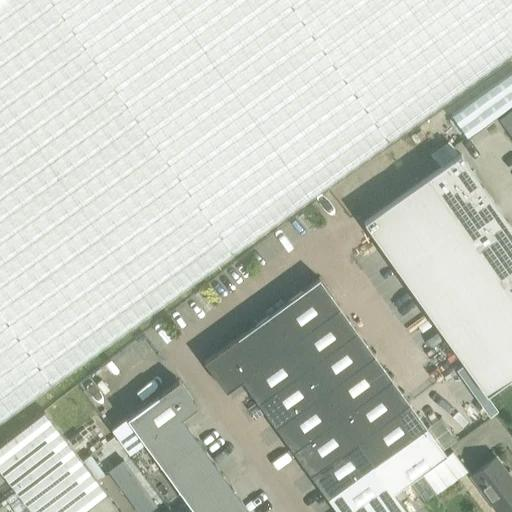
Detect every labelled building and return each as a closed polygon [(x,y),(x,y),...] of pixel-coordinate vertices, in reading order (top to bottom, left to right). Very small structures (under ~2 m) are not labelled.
[(511,0),(0,0),(0,419),(511,51),(511,0)] [(511,71),(450,116),(465,137),(511,103),(511,71)] [(511,109),(498,119),(511,137),(511,109)] [(458,153),(363,220),(413,289),(437,324),(486,393),(511,374),(511,228),(508,222),(458,153)] [(366,165),(334,186),(356,220),(403,190),(390,170),(383,174),(391,187),(384,192),(366,165)] [(319,277),(266,316),(286,344),(339,305),(319,277)] [(339,305),(286,344),(304,367),(356,329),(339,305)] [(266,316),(202,362),(203,362),(224,391),(230,387),(240,380),(256,402),(304,367),(286,344),(266,316)] [(321,392),(274,426),(291,450),(341,414),(324,390),(374,354),(356,329),(304,367),(321,392)] [(374,354),(324,390),(341,414),(391,378),(374,354)] [(304,367),(256,402),(274,426),(321,392),(304,367)] [(391,378),(341,414),(359,438),(409,401),(391,378)] [(126,417),(111,429),(129,453),(144,442),(180,418),(196,406),(177,380),(126,417)] [(409,401),(359,438),(375,460),(425,424),(409,401)] [(43,412),(0,445),(0,471),(10,484),(13,488),(31,511),(81,511),(106,493),(90,473),(74,452),(43,412)] [(341,414),(291,450),(309,474),(359,438),(341,414)] [(180,418),(144,442),(162,466),(197,441),(180,418)] [(359,438),(309,474),(326,498),(372,464),(372,465),(373,465),(371,463),(375,460),(359,438)] [(197,441),(162,466),(180,492),(215,466),(197,441)] [(420,474),(410,482),(425,501),(434,494),(466,471),(451,451),(420,474)] [(511,479),(494,456),(469,476),(496,511),(500,511),(511,503),(511,479)] [(132,463),(118,473),(144,511),(159,511),(164,509),(132,463)] [(406,511),(373,465),(372,465),(372,464),(326,498),(336,511),(406,511)] [(215,466),(180,492),(195,511),(201,511),(232,490),(215,466)] [(201,511),(248,511),(232,490),(201,511)]
